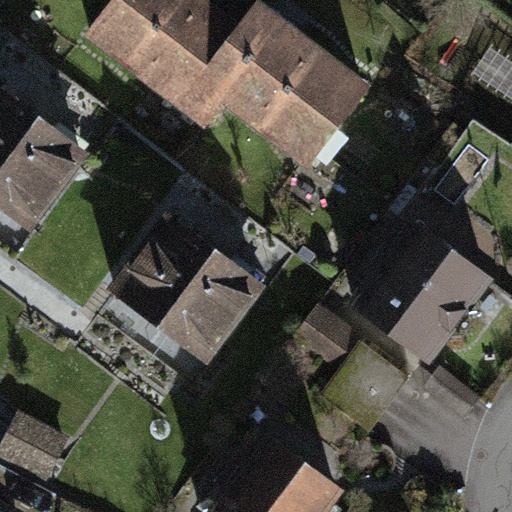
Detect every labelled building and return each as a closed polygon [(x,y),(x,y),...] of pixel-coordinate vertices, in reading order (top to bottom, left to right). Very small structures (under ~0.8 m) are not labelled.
[(108,0),(83,33),(205,123),(224,99),(216,45),(237,15),(218,0),(108,0)] [(372,80),(269,0),(249,0),(237,15),(216,45),(224,99),(311,162),(372,80)] [(511,97),(511,62),(499,49),(482,66),(511,97)] [(0,81),(0,204),(32,228),(91,148),(0,81)] [(107,285),(207,359),(267,279),(166,205),(107,285)] [(499,273),(416,212),(350,300),(433,361),(499,273)] [(370,432),(412,376),(362,339),(364,336),(318,302),(293,336),(339,369),(320,395),(370,432)] [(22,409),(0,452),(0,454),(51,479),(74,434),(22,409)] [(323,511),(352,474),(279,420),(214,508),(218,511),(323,511)]
